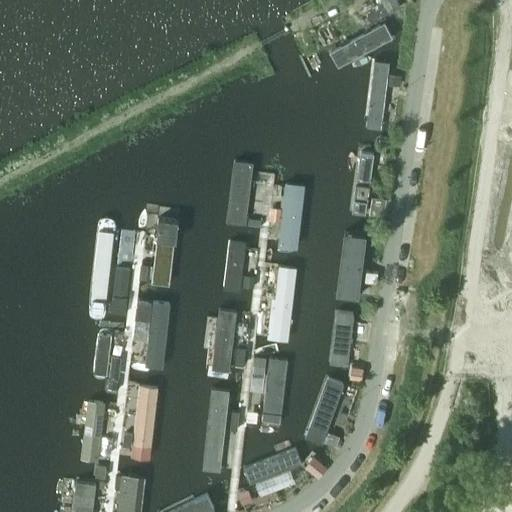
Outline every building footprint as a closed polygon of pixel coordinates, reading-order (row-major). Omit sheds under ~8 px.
[(375,5),(380,15),(400,4),(397,0),(383,0),(383,1),(375,5)] [(367,14),(372,22),(379,18),(375,10),(367,14)] [(387,15),(321,50),(329,66),(395,30),(387,15)] [(372,57),(363,129),(381,131),(389,59),(372,57)] [(401,75),(388,74),(387,83),(400,85),(401,75)] [(359,153),(352,211),(368,213),(375,155),(359,153)] [(235,171),(229,221),(245,223),(251,173),(235,171)] [(279,221),(276,247),(296,250),(302,187),(284,184),(281,208),(279,221)] [(372,196),(369,213),(384,215),(386,198),(372,196)] [(279,221),(281,208),(271,207),(269,220),(279,221)] [(101,216),(90,313),(108,316),(117,218),(101,216)] [(261,219),(249,218),(248,226),(260,227),(261,219)] [(160,219),(152,285),(170,288),(179,222),(160,219)] [(343,227),(335,289),(359,292),(365,230),(343,227)] [(228,242),(222,291),(240,293),(246,244),(228,242)] [(146,279),(148,264),(141,263),(139,278),(146,279)] [(272,284),(274,268),(265,266),(263,283),(272,284)] [(116,267),(111,312),(125,314),(129,268),(116,267)] [(278,268),(267,340),(287,343),(295,269),(278,268)] [(366,271),(365,281),(378,282),(379,272),(366,271)] [(244,275),(243,286),(253,288),(255,276),(244,275)] [(144,368),(162,370),(170,305),(139,301),(134,340),(148,342),(144,368)] [(336,315),(330,365),(349,367),(355,318),(336,315)] [(224,316),(218,365),(229,366),(235,317),(224,316)] [(98,329),(92,380),(107,382),(113,331),(98,329)] [(237,346),(235,364),(244,365),(246,347),(237,346)] [(258,358),(251,421),(279,425),(287,362),(258,358)] [(363,366),(351,365),(350,372),(362,374),(363,366)] [(327,376),(303,437),(322,444),(346,383),(327,376)] [(118,378),(109,377),(107,390),(117,391),(118,378)] [(140,386),(131,458),(151,461),(159,388),(140,386)] [(210,389),(201,471),(221,473),(231,391),(210,389)] [(85,401),(78,461),(97,463),(105,403),(85,401)] [(232,411),(230,429),(238,430),(239,411),(232,411)] [(123,445),(131,446),(133,433),(124,432),(123,445)] [(328,432),(324,443),(336,447),(340,436),(328,432)] [(299,447),(246,470),(253,487),(306,463),(299,447)] [(314,455),(305,466),(319,478),(328,467),(314,455)] [(96,466),(95,476),(105,477),(106,467),(96,466)] [(124,476),(119,511),(140,511),(143,479),(124,476)] [(77,483),(73,511),(94,511),(98,486),(77,483)] [(248,489),(238,493),(242,504),(253,500),(248,489)] [(209,494),(170,511),(212,511),(216,511),(209,494)]
